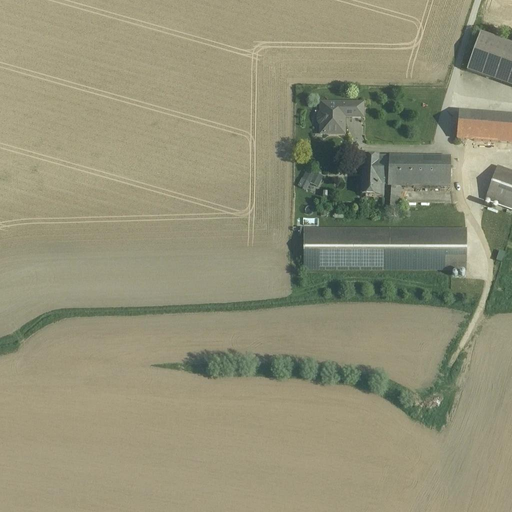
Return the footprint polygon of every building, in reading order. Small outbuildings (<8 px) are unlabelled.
[(511,88),(511,46),(480,35),(467,72),(511,88)] [(363,105),(326,105),(325,113),(323,114),(322,114),(321,115),(319,117),(318,118),(318,120),(318,121),(318,123),(319,125),(320,126),(320,136),(344,136),(344,124),(342,122),(342,119),(363,119),(363,105)] [(511,116),(458,113),(456,141),(511,145),(511,116)] [(384,187),(388,187),(389,159),(364,159),(362,197),(383,198),(384,187)] [(451,160),(389,159),(388,187),(391,187),(401,187),(450,188),(451,160)] [(302,181),(319,189),(325,177),(308,169),(302,181)] [(511,174),(498,169),(486,201),(511,209),(511,174)] [(401,187),(391,187),(390,209),(400,209),(401,187)] [(465,270),(465,233),(304,232),(304,269),(451,270),(465,270)]
